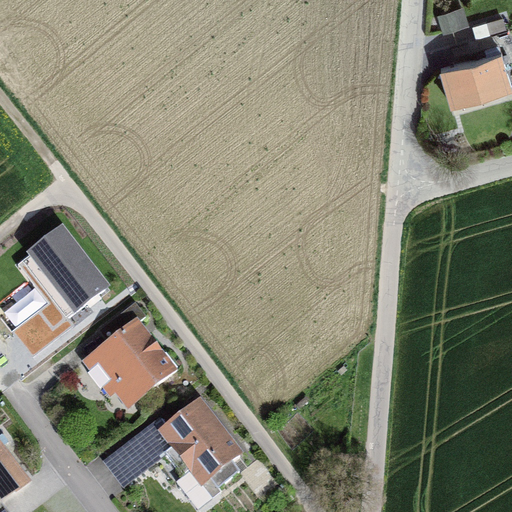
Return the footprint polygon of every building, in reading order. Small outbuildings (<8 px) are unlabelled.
[(511,69),(505,47),(441,67),(452,103),(511,85),(507,70),(511,69)] [(61,233),(31,256),(61,296),(13,333),(33,359),(58,339),(52,331),(105,291),(61,233)] [(184,375),(143,323),(87,367),(128,418),(184,375)] [(244,460),(199,403),(168,428),(162,420),(110,461),(121,476),(160,445),(200,495),(244,460)] [(0,509),(35,484),(0,437),(0,509)]
